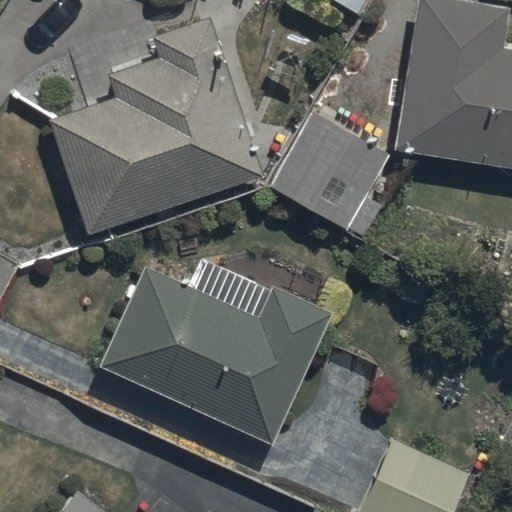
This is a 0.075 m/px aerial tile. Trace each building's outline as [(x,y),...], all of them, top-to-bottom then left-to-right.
[(455,0),(415,0),(391,151),(511,170),(511,50),(499,49),(506,8),(455,0)] [(43,123),(83,237),(257,177),(203,20),(148,39),(155,61),(104,79),(111,99),(43,123)] [(305,113),(265,187),(360,239),(377,208),(363,200),(387,158),(305,113)] [(267,287),(252,320),(139,269),(94,368),(267,446),(327,314),(267,287)] [(354,511),(448,511),(465,474),(388,437),(354,511)] [(98,511),(72,491),(55,511),(203,511),(202,511),(200,511),(98,511)]
